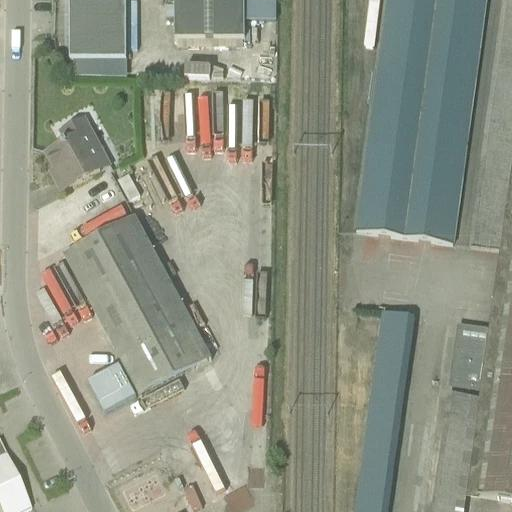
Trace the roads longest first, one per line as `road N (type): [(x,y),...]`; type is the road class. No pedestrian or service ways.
road 1 (unclassified): [(102,511),(35,371),(16,293),(20,0)]
road 2 (unknown): [(78,461),(220,392),(239,362),(242,330),(230,297),(184,212)]
